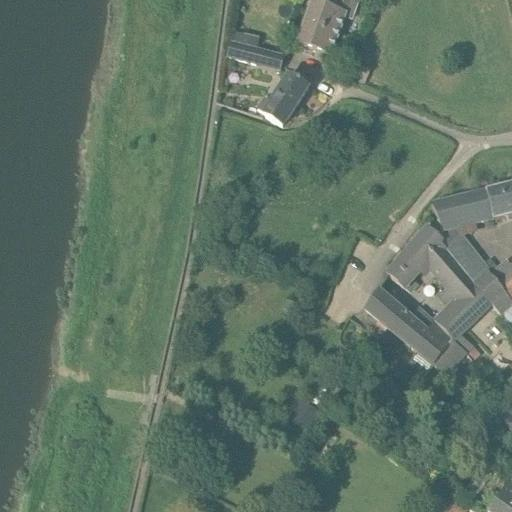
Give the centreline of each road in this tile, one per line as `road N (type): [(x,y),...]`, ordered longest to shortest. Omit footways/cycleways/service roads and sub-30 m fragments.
road 1 (residential): [(472,142),(348,306)]
road 2 (residential): [(300,63),(472,142)]
